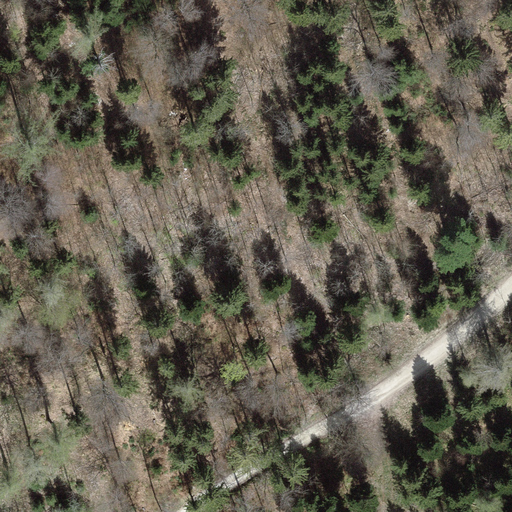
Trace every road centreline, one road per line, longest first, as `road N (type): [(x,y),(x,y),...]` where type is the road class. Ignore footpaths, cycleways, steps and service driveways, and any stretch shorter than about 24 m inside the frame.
road 1 (unclassified): [(235,511),(511,300)]
road 2 (track): [(387,427),(478,416),(511,396)]
